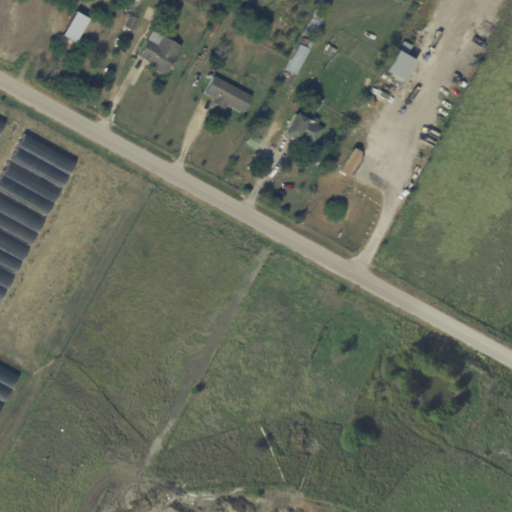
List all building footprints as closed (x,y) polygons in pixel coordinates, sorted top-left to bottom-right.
[(233,0),(226,15),(221,12),(227,0),(233,0)] [(300,35),(313,10),(323,15),(313,36),(307,33),(305,38),(300,35)] [(136,21),(130,32),(122,28),(128,17),(136,21)] [(219,26),(214,35),(207,32),(212,23),(219,26)] [(146,66),(145,65),(147,62),(136,56),(150,31),(179,47),(163,76),(146,66)] [(309,44),(293,76),(283,70),(296,46),(297,46),(300,39),(309,44)] [(401,41),(409,46),(404,55),(396,51),(401,41)] [(392,50),(411,61),(399,81),(380,70),(392,50)] [(213,105),(211,104),(213,99),(202,94),(212,76),(250,97),(240,114),(225,106),(223,110),(213,105)] [(309,96),(319,102),(313,113),(303,107),(309,96)] [(291,141),(279,134),(290,113),(308,122),(311,116),(317,119),(314,124),(322,127),(312,146),(294,137),(292,141),(291,141)] [(259,141),(254,149),(244,143),(249,134),(259,140),(259,141)] [(350,176),(345,173),(344,175),(338,172),(352,150),(357,153),(360,161),(350,176)]
